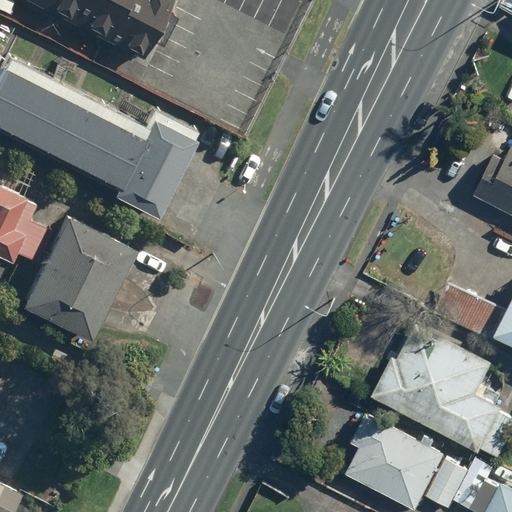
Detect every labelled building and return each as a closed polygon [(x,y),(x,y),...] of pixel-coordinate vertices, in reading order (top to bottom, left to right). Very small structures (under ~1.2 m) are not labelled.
[(30,0),(141,57),(170,0),(30,0)] [(511,142),(506,154),(496,149),(475,191),(511,209),(511,142)] [(0,253),(10,259),(17,246),(36,256),(52,227),(27,213),(34,200),(0,181),(0,253)] [(90,336),(135,241),(67,209),(22,304),(90,336)] [(511,295),(495,329),(511,337),(511,295)] [(501,456),(511,433),(511,411),(503,406),(505,403),(477,389),(493,358),(413,317),(375,392),(501,456)] [(370,408),(339,465),(417,506),(426,491),(453,505),(473,467),(448,454),(450,449),(435,441),(437,438),(423,430),(421,435),(370,408)] [(501,482),(487,475),(472,503),(486,510),(485,511),(511,511),(511,482),(503,477),(501,482)] [(0,511),(10,511),(20,492),(0,482),(0,511)]
